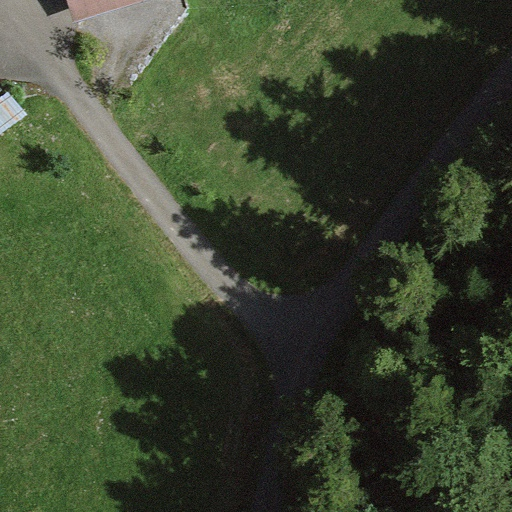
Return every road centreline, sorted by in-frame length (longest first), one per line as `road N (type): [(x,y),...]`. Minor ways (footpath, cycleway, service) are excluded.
road 1 (unclassified): [(266,511),(303,344),(511,83)]
road 2 (track): [(303,344),(246,308),(0,0)]
